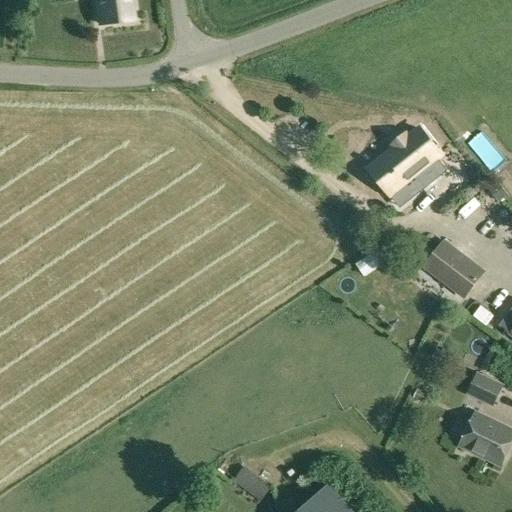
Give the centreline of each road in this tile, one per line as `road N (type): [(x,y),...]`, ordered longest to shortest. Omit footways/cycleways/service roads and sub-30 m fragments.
road 1 (unclassified): [(0,75),(88,81),(144,77),(191,62)]
road 2 (unclassified): [(191,62),(361,0)]
